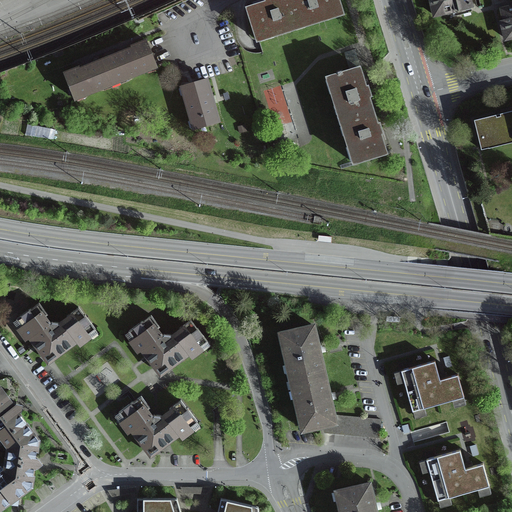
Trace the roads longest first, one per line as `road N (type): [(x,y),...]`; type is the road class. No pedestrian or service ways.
road 1 (secondary): [(511,284),(0,229)]
road 2 (secondary): [(6,252),(511,305)]
road 3 (residential): [(6,252),(96,277),(192,288),(216,301),(252,370),(275,470)]
road 4 (secondary): [(420,94),(511,416)]
road 5 (residential): [(275,470),(98,475)]
road 6 (residential): [(0,345),(98,475)]
road 7 (residential): [(275,470),(320,455),(395,471)]
road 8 (residential): [(367,353),(395,471)]
